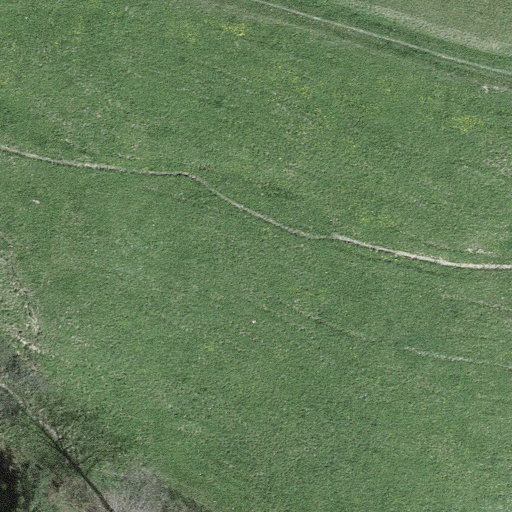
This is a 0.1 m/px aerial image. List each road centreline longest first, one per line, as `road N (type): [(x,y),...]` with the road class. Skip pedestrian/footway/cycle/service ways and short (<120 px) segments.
road 1 (track): [(511,72),(265,0)]
road 2 (track): [(0,424),(147,473),(216,511)]
